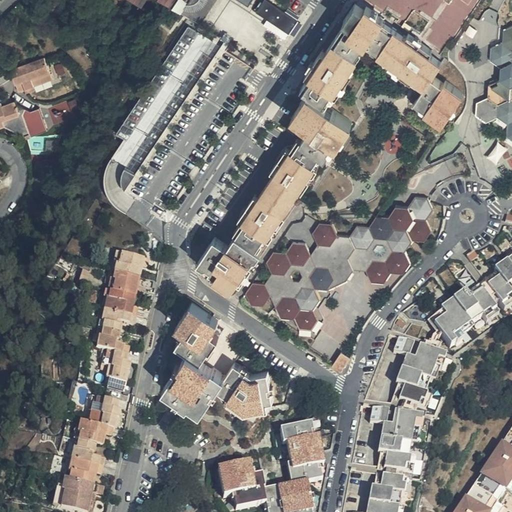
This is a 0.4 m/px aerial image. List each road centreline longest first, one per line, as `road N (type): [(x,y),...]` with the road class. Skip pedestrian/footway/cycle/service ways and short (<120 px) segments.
road 1 (unclassified): [(173,268),(180,221),(328,5)]
road 2 (unclassified): [(122,511),(173,268)]
road 3 (residential): [(173,268),(352,391)]
road 4 (residential): [(458,227),(397,292),(368,337),(352,391)]
road 5 (residential): [(352,391),(330,511)]
